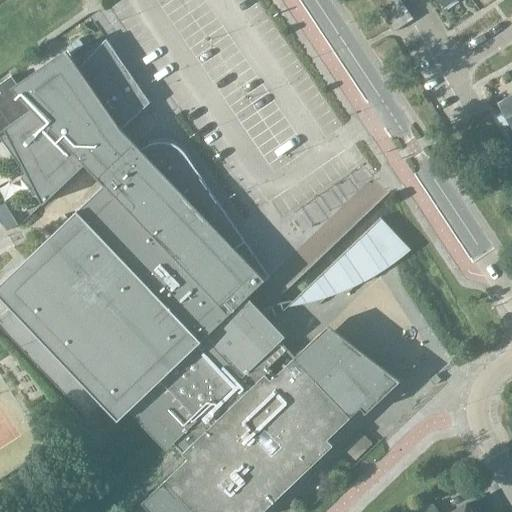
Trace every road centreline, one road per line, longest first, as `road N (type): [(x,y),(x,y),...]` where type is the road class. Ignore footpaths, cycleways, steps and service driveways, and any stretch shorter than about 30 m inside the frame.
road 1 (tertiary): [(312,0),(511,301)]
road 2 (residential): [(511,490),(478,414),(497,369),(511,360)]
